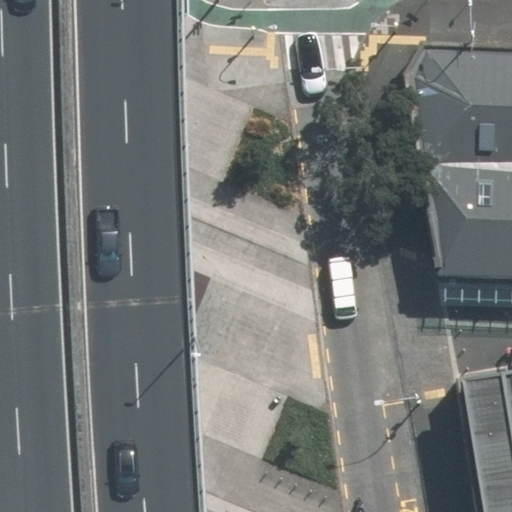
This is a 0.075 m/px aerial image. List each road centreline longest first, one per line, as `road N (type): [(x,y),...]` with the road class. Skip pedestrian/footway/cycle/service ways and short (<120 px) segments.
road 1 (residential): [(306,0),(372,511)]
road 2 (motorway): [(116,0),(124,397),(137,511)]
road 3 (motorway): [(0,53),(20,511)]
